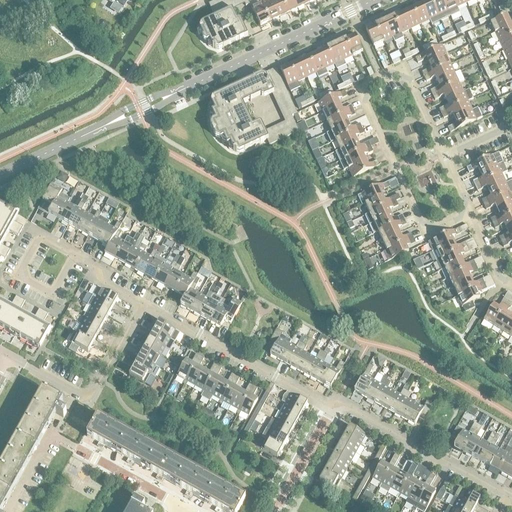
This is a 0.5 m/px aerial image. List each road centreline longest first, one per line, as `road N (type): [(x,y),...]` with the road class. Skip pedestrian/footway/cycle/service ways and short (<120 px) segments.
road 1 (residential): [(470,213),(438,228),(423,224),(394,168),(364,94),(367,81),(393,70),(405,75),(445,157)]
road 2 (residential): [(334,405),(142,303)]
road 3 (residential): [(182,89),(376,0)]
road 4 (residential): [(508,494),(334,405)]
road 5 (residential): [(142,303),(88,399),(25,365)]
road 6 (residential): [(179,506),(52,434)]
road 7 (residential): [(76,254),(41,235),(19,276),(54,295)]
